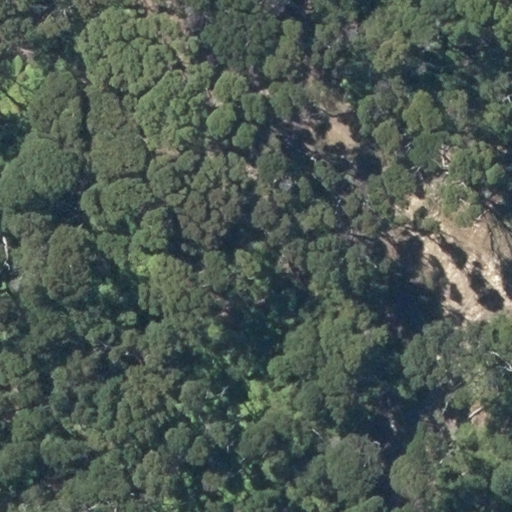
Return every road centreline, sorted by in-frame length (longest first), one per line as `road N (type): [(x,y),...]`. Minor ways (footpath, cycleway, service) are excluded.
road 1 (track): [(224,0),(389,168),(511,265)]
road 2 (track): [(468,230),(374,511)]
